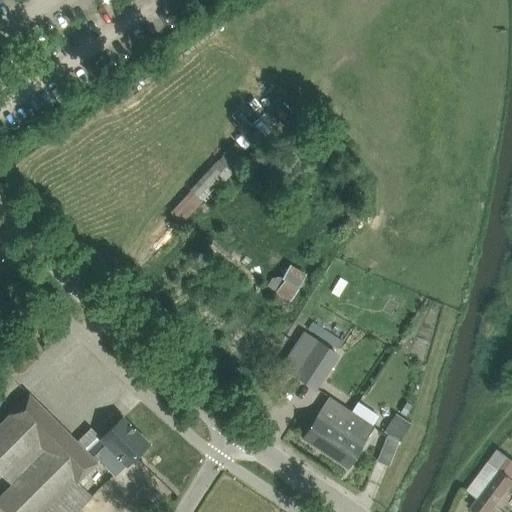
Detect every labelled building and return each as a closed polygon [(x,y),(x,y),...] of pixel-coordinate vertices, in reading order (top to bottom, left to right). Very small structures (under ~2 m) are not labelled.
[(202,203),(233,174),(220,160),(189,189),(202,203)] [(289,264),(274,290),(291,300),(306,273),(289,264)] [(319,340),(297,375),(316,387),(339,353),(319,340)] [(0,421),(0,474),(10,484),(0,493),(0,506),(5,511),(75,511),(92,496),(83,487),(77,481),(83,474),(96,462),(96,461),(87,452),(76,441),(29,393),(15,407),(0,421)] [(407,404),(401,414),(406,417),(412,407),(407,404)] [(313,421),(302,438),(347,467),(358,451),(375,425),(374,424),(360,415),(351,427),(322,408),(313,421)] [(397,414),(385,431),(400,442),(412,424),(397,414)] [(122,418),(87,452),(96,461),(98,459),(115,476),(147,444),(122,418)] [(471,507),(476,511),(490,511),(511,482),(511,477),(506,473),(511,465),(511,459),(499,450),(491,461),(500,467),(471,507)]
